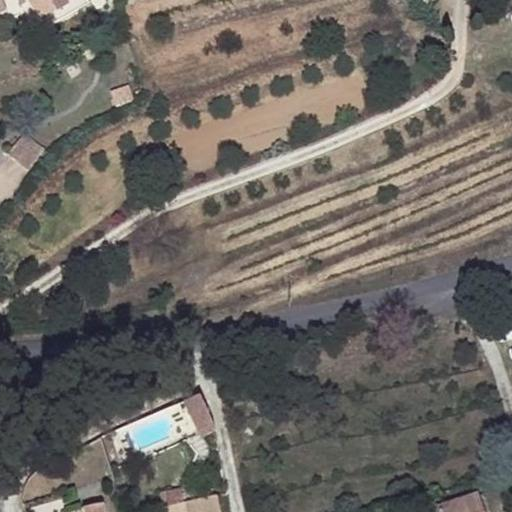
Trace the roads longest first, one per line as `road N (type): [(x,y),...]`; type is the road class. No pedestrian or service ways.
road 1 (tertiary): [(0,346),(264,327),(511,269)]
road 2 (unknown): [(0,271),(466,58)]
road 3 (unknown): [(218,330),(303,511)]
